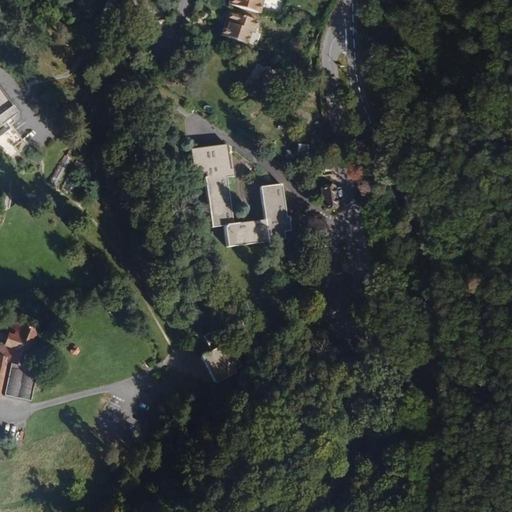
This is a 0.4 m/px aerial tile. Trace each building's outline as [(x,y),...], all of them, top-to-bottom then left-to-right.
[(103,0),(97,10),(112,19),(122,0),(103,0)] [(259,13),(262,0),(228,0),(227,5),(259,13)] [(253,29),(256,22),(228,12),(220,36),(247,45),(249,38),(253,40),(256,30),(253,29)] [(268,93),(276,81),(262,72),(256,84),(251,80),(243,92),(261,104),(263,102),(265,104),(271,95),(268,93)] [(15,116),(0,96),(0,136),(6,133),(0,125),(15,116)] [(230,224),(224,177),(232,176),(231,168),(228,168),(225,144),(187,149),(190,175),(203,173),(204,177),(202,178),(209,227),(221,226),(224,247),(283,239),(282,232),(289,231),(286,216),(284,216),(280,183),(258,187),(262,220),(230,224)] [(57,185),(73,159),(64,154),(49,180),(57,185)] [(74,194),(90,167),(77,159),(61,187),(74,194)] [(333,174),(332,167),(322,168),(324,176),(333,174)] [(337,205),(334,186),(320,188),(321,190),(323,206),(323,207),(337,205)] [(23,370),(38,330),(18,322),(17,325),(10,323),(2,345),(0,344),(0,395),(29,402),(35,373),(23,370)] [(239,366),(228,345),(221,349),(212,332),(203,336),(211,351),(201,356),(215,382),(233,372),(232,370),(239,366)] [(78,351),(76,347),(72,346),(69,350),(71,354),(75,355),(77,353),(78,351)]
